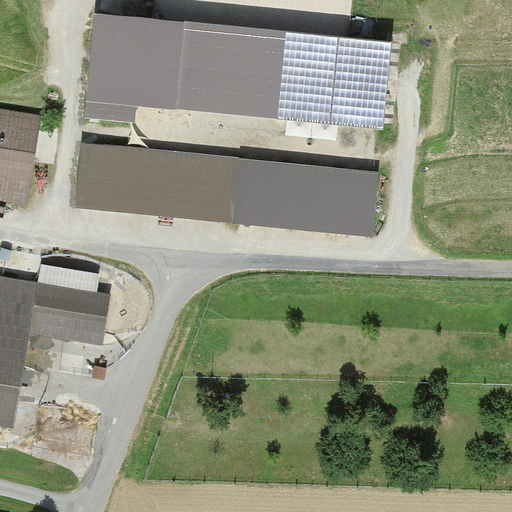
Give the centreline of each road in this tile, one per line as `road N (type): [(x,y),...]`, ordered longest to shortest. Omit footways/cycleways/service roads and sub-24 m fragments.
road 1 (residential): [(183,264),(511,266)]
road 2 (residential): [(183,264),(89,511)]
road 3 (track): [(58,243),(81,112),(74,43),(55,0)]
road 4 (track): [(0,235),(183,264)]
